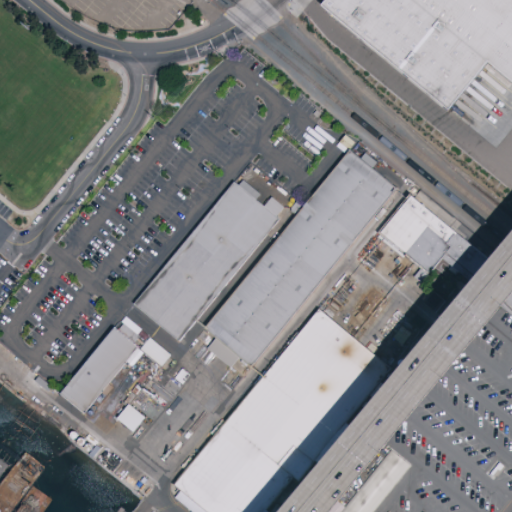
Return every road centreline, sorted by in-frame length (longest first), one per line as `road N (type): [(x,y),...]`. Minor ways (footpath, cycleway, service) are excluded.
road 1 (motorway): [(511,249),(313,511)]
road 2 (motorway): [(338,511),(511,283)]
road 3 (residential): [(143,59),(128,125),(37,236),(17,245),(0,230)]
road 4 (residential): [(278,0),(260,20),(213,45),(143,59)]
road 5 (residential): [(31,0),(78,37),(143,59)]
